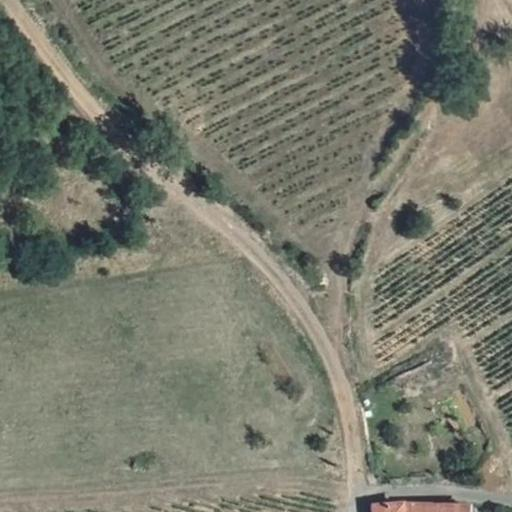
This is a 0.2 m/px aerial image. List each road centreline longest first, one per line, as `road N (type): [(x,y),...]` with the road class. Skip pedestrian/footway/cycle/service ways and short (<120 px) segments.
road 1 (track): [(8,0),(117,136),(251,246),(331,360),(345,407)]
road 2 (track): [(345,407),(359,381),(347,270),(364,215),(431,111),(453,0)]
road 3 (unclassified): [(511,499),(481,490),(363,495),(362,511)]
